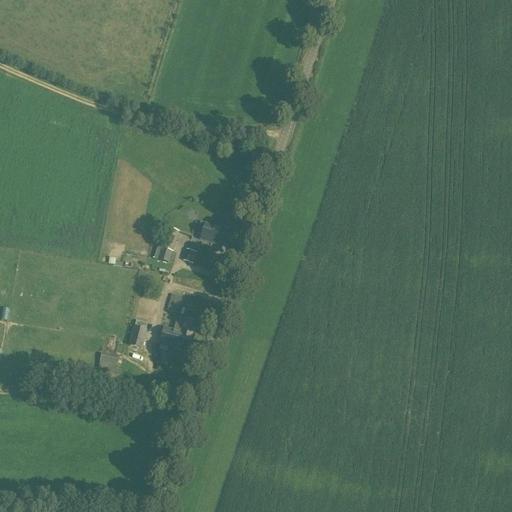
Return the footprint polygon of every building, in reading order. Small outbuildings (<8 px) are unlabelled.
[(185,232),(188,219),(181,217),(178,230),(185,232)] [(224,256),(231,232),(201,223),(200,226),(204,228),(200,241),(219,247),(216,254),(224,256)] [(173,253),(179,233),(166,229),(160,250),(173,253)] [(193,265),(196,253),(186,250),(183,262),(193,265)] [(182,299),(171,295),(167,311),(177,314),(182,299)] [(174,325),(173,331),(164,329),(160,344),(176,348),(175,350),(183,352),(183,350),(190,352),(194,337),(197,323),(184,320),(182,327),(174,325)] [(142,351),(147,331),(133,328),(128,347),(142,351)] [(116,374),(119,358),(101,355),(98,370),(116,374)]
